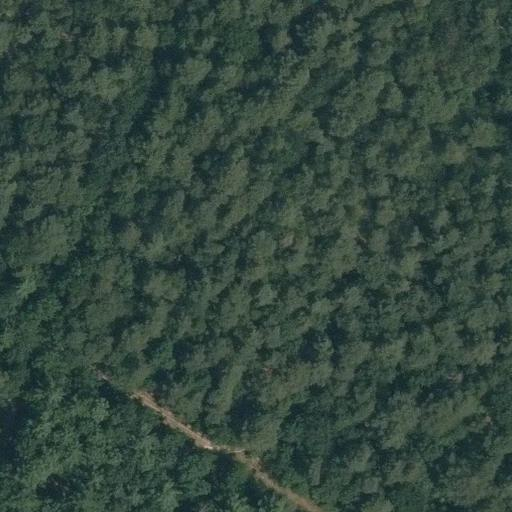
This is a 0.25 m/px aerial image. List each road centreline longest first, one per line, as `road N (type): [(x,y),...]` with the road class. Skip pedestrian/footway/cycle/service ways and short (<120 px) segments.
road 1 (track): [(35,337),(181,0)]
road 2 (track): [(311,511),(35,337)]
